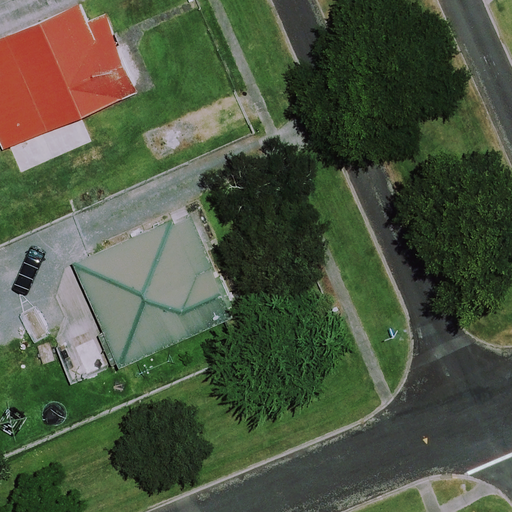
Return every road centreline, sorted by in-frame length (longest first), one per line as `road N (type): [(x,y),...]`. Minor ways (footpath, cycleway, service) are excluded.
road 1 (residential): [(468,415),(289,0)]
road 2 (residential): [(468,415),(235,511)]
road 3 (residential): [(460,0),(511,115)]
